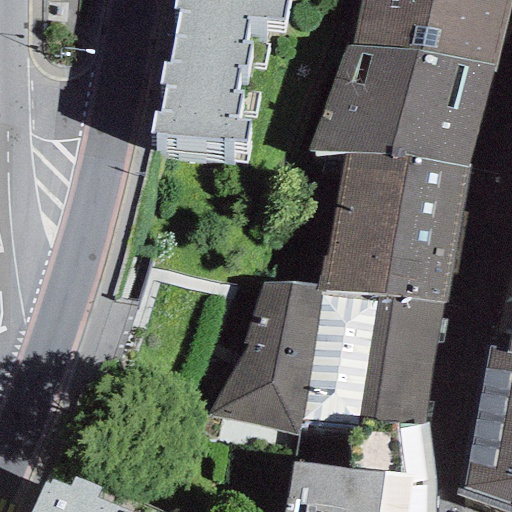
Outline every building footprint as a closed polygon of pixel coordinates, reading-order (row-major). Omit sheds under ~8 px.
[(288,0),(174,0),(173,8),(178,9),(171,65),(162,64),(159,83),(164,84),(160,113),(153,112),(150,132),(245,145),(248,122),(238,120),(242,91),(235,91),(239,66),(245,67),(249,42),(242,42),(245,18),(285,23),(288,0)] [(511,0),(359,0),(349,46),(493,66),(498,66),(511,0)] [(346,46),(307,150),(342,153),(467,169),(493,66),(349,46),(346,46)] [(467,169),(342,153),(328,256),(319,254),(315,286),(315,290),(324,291),(440,306),(449,308),(467,169)] [(315,286),(260,280),(243,344),(207,414),(295,435),(295,426),(301,426),(324,291),(315,290),(315,286)] [(324,291),(301,426),(358,428),(358,420),(422,424),(440,306),(324,291)] [(492,347),(459,495),(505,511),(511,511),(511,352),(505,350),(492,347)] [(434,511),(434,491),(432,469),(427,438),(426,424),(422,424),(358,420),(358,428),(301,426),(295,426),(295,435),(293,464),(283,511),(434,511)] [(125,511),(95,498),(100,488),(73,476),(68,488),(50,480),(48,485),(41,482),(27,511),(125,511)]
